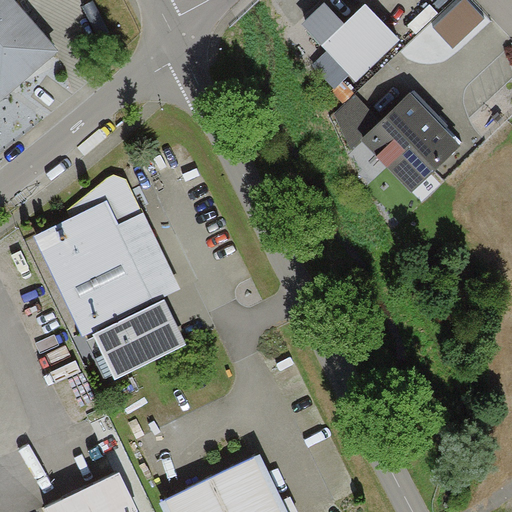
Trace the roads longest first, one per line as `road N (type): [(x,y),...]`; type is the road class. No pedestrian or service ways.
road 1 (unclassified): [(171,42),(414,511)]
road 2 (unclassified): [(0,170),(171,42)]
